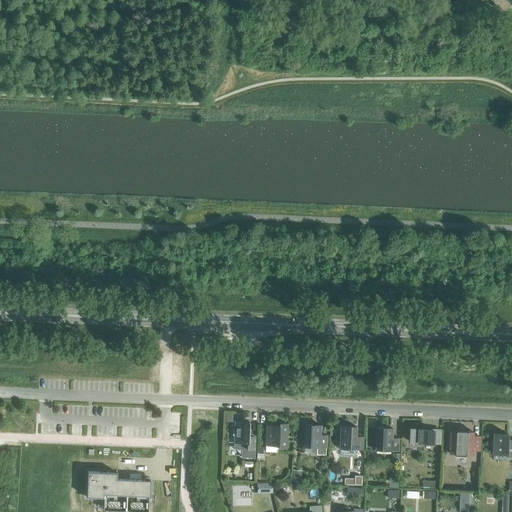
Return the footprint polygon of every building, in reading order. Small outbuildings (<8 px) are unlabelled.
[(248,436),(249,422),(246,422),(246,420),(239,420),(238,422),(235,421),(235,428),(233,428),(233,436),(234,436),(234,443),(242,443),(241,457),(254,458),(255,437),(248,436)] [(278,449),(287,449),(288,424),(279,423),(279,426),(267,425),(266,446),(278,446),(278,449)] [(320,435),(320,425),(305,424),(304,432),(302,432),(302,439),(304,439),(304,447),(326,448),(327,435),(320,435)] [(340,449),(362,450),(363,437),(356,437),(356,427),(341,426),(340,434),(338,434),(338,441),(340,441),(340,449)] [(376,443),(376,450),(398,451),(399,439),(392,438),(392,428),(377,428),(376,435),(374,435),(374,443),(376,443)] [(411,429),(410,442),(439,443),(440,431),(411,429)] [(450,437),(448,436),(447,448),(450,448),(450,454),(455,454),(455,457),(466,457),(467,454),(472,455),(472,450),(479,450),(479,437),(473,436),(473,432),(451,431),(450,437)] [(508,434),(494,434),(494,439),(491,439),(491,449),(493,449),(493,454),(506,454),(506,456),(511,456),(511,440),(508,440),(508,434)] [(293,470),(292,482),(301,482),(301,471),(293,470)] [(151,480),(150,480),(117,479),(117,473),(88,472),(88,473),(87,497),(87,498),(104,498),(104,495),(126,496),(149,496),(150,496),(151,480)] [(389,478),(389,487),(398,487),(398,478),(389,478)] [(272,485),(257,485),(257,493),(272,493),(272,485)] [(349,487),(349,493),(355,493),(355,496),(362,496),(363,488),(349,487)] [(460,493),(459,505),(469,506),(472,506),(472,494),(460,493)]
